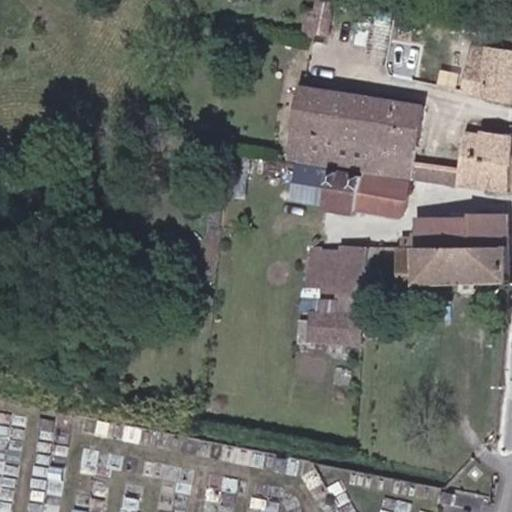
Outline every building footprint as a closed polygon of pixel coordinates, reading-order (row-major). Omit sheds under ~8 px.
[(319,0),(318,13),(310,12),(306,29),(330,33),(335,3),(319,0)] [(486,98),(511,101),(511,37),(477,31),(465,92),(486,94),(486,98)] [(302,161),(300,164),(295,197),(329,203),(334,171),(335,167),(510,195),(511,167),(511,135),(484,131),(483,135),(468,133),(463,171),(416,163),(424,106),(373,98),(367,139),(343,135),(350,93),(305,85),(293,159),(302,161)] [(373,98),(350,93),(343,135),(367,139),(373,98)] [(328,204),(404,218),(410,183),(334,171),(329,203),(328,204)] [(420,248),(510,246),(510,217),(470,218),(471,224),(420,225),(420,248)] [(327,248),(313,246),(306,291),(321,293),(327,248)] [(367,299),(371,247),(345,246),(341,297),(367,299)] [(401,286),(511,281),(510,246),(420,248),(399,248),(401,286)] [(312,342),(362,346),(363,336),(364,316),(364,314),(314,311),(312,342)] [(381,317),(364,316),(363,336),(379,337),(381,317)]
